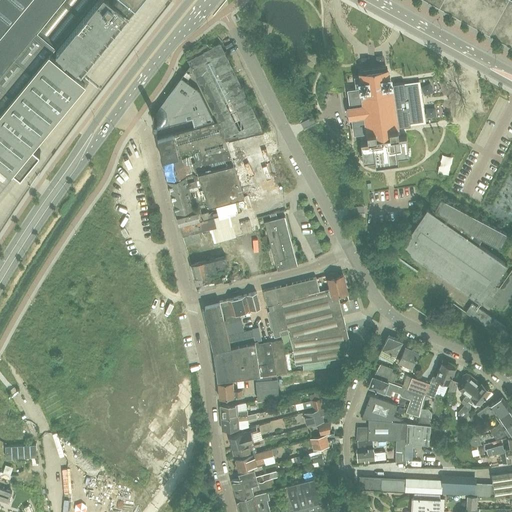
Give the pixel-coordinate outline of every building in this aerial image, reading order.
[(0,0),(0,183),(10,171),(18,178),(40,151),(32,144),(38,136),(39,137),(54,118),(53,118),(86,78),(51,50),(91,0),(95,0),(57,47),(82,68),(137,0),(0,0)] [(511,0),(433,0),(511,42),(511,0)] [(350,89),(348,90),(351,107),(349,107),(351,117),(352,116),(355,133),(368,131),(368,132),(367,132),(367,133),(368,133),(368,139),(368,140),(361,141),(363,155),(365,154),(366,159),(364,159),(364,160),(375,159),(376,164),(377,164),(376,158),(381,158),(381,163),(382,163),(382,162),(387,161),(387,162),(388,162),(388,161),(392,161),(392,162),(393,161),(392,156),(397,155),(398,161),(399,161),(398,155),(409,154),(409,153),(407,153),(406,149),(409,148),(407,135),(399,136),(399,135),(399,132),(398,129),(398,128),(398,127),(411,125),(410,122),(423,120),(418,83),(405,85),(405,83),(404,82),(392,84),(392,83),(391,83),(391,77),(391,76),(390,76),(390,77),(384,77),(383,77),(382,70),(366,72),(367,74),(367,80),(361,81),(361,80),(360,81),(360,82),(361,87),(361,88),(357,88),(350,89)] [(153,115),(153,116),(155,126),(156,128),(192,118),(193,124),(213,119),(199,90),(181,76),(153,114),(153,115)] [(171,133),(158,136),(160,148),(174,144),(171,133)] [(174,144),(160,148),(163,159),(177,156),(174,144)] [(180,155),(177,156),(163,159),(166,169),(183,165),(181,160),(180,155)] [(181,160),(183,165),(185,175),(191,174),(187,158),(181,160)] [(183,165),(166,169),(168,179),(185,175),(183,165)] [(511,267),(499,287),(497,286),(503,278),(498,275),(507,262),(478,243),(482,237),(501,247),(508,233),(507,233),(477,217),(441,197),(434,208),(435,209),(433,211),(427,207),(401,244),(486,303),(490,306),(493,303),(503,310),(511,296),(511,267)] [(298,264),(289,232),(285,216),(265,221),(278,270),(298,264)] [(333,295),(338,294),(347,292),(343,275),(339,276),(338,272),(328,274),(331,287),(333,295)] [(333,295),(331,287),(318,291),(315,277),(277,287),(288,329),(294,350),(295,364),(343,357),(350,345),(349,341),(350,341),(338,294),(333,295)] [(280,331),(288,329),(277,287),(264,290),(268,306),(273,304),(275,309),(268,311),(275,337),(281,335),(280,331)] [(247,295),(251,310),(254,309),(260,307),(256,292),(247,295)] [(233,318),(241,316),(240,312),(250,310),(246,295),(222,301),(226,319),(233,318)] [(228,334),(222,311),(220,301),(205,305),(203,308),(214,350),(231,346),(228,334)] [(474,302),(467,311),(489,326),(495,317),(474,302)] [(231,346),(256,341),(253,329),(228,334),(231,346)] [(389,335),(380,353),(392,360),(402,341),(389,335)] [(228,378),(240,377),(288,372),(283,339),(275,340),(272,341),(259,343),(258,340),(256,341),(231,346),(214,350),(218,380),(228,378)] [(416,358),(417,358),(418,356),(417,356),(419,352),(406,346),(399,361),(412,367),(416,358)] [(434,397),(441,380),(448,383),(455,368),(442,362),(436,377),(433,376),(429,385),(428,389),(428,390),(427,390),(426,394),(434,397)] [(381,363),(375,374),(388,379),(387,379),(392,381),(392,380),(394,381),(397,373),(391,371),(393,368),(381,363)] [(464,404),(481,383),(470,375),(467,374),(464,376),(463,378),(464,381),(465,382),(460,388),(466,393),(464,396),(465,397),(461,402),(464,404)] [(370,384),(370,385),(385,391),(384,392),(390,394),(392,390),(400,393),(402,395),(412,399),(407,412),(419,416),(425,395),(408,389),(373,376),(372,379),(371,379),(369,383),(370,384)] [(412,377),(408,389),(425,395),(426,394),(427,390),(428,390),(428,389),(429,385),(412,377)] [(278,378),(256,380),(258,400),(279,396),(278,378)] [(449,394),(449,404),(454,404),(454,394),(455,394),(459,382),(453,380),(449,394)] [(220,398),(230,397),(243,396),(242,390),(234,391),(233,381),(218,382),(220,398)] [(481,383),(464,404),(469,408),(475,399),(480,403),(492,389),(482,382),(481,383)] [(323,397),(332,395),(336,395),(334,388),(321,391),(323,397)] [(315,409),(317,409),(319,408),(335,404),(332,395),(323,397),(303,402),(305,408),(315,406),(315,409)] [(370,395),(362,418),(400,422),(401,419),(393,416),(398,404),(370,395)] [(497,417),(510,407),(503,396),(490,405),(489,405),(478,413),(482,419),(493,412),(497,417)] [(221,417),(240,416),(248,415),(247,410),(238,411),(237,404),(220,405),(221,417)] [(468,415),(471,413),(469,410),(468,408),(464,404),(461,407),(468,415)] [(0,438),(12,410),(0,405),(0,438)] [(468,415),(461,407),(458,411),(462,420),(468,415)] [(493,434),(511,421),(511,409),(510,407),(497,417),(501,423),(490,429),(493,434)] [(317,409),(315,409),(304,412),(307,425),(323,421),(319,408),(317,409)] [(256,413),(248,415),(240,416),(221,417),(222,430),(240,428),(239,420),(247,420),(248,420),(257,417),(256,413)] [(418,424),(431,425),(431,417),(419,416),(418,424)] [(400,439),(401,422),(368,419),(369,427),(358,426),(356,439),(396,439),(400,439)] [(273,427),(271,421),(258,424),(259,431),(273,427)] [(320,436),(330,433),(331,421),(317,424),(320,436)] [(511,421),(493,434),(496,437),(507,431),(509,435),(511,434),(511,421)] [(400,439),(396,439),(395,460),(406,460),(406,443),(429,446),(431,425),(401,422),(400,439)] [(252,434),(258,432),(256,427),(250,429),(250,430),(229,436),(232,447),(240,445),(250,442),(254,441),(252,434)] [(468,436),(471,448),(477,447),(477,446),(482,445),(479,434),(476,435),(468,436)] [(312,438),(315,449),(329,446),(326,435),(312,438)] [(261,445),(260,439),(254,441),(250,442),(240,445),(232,447),(236,459),(257,453),(255,446),(261,445)] [(6,458),(37,456),(36,444),(5,445),(6,458)] [(374,447),(357,448),(358,461),(375,459),(386,458),(385,451),(374,452),(374,447)] [(498,454),(506,452),(508,463),(511,462),(511,448),(506,450),(505,449),(503,449),(492,452),(493,454),(498,454)] [(275,460),(274,455),(272,449),(257,453),(236,459),(239,470),(275,460)] [(312,454),(315,466),(325,464),(322,452),(312,454)] [(232,480),(234,489),(260,481),(263,481),(263,480),(266,480),(279,476),(277,470),(256,476),(254,468),(240,472),(241,477),(232,480)] [(511,496),(511,470),(491,474),(495,496),(511,497),(511,496)] [(380,489),(381,476),(363,475),(362,488),(380,489)] [(441,493),(442,479),(407,477),(406,491),(414,492),(440,493),(441,493)] [(322,501),(316,479),(316,478),(308,480),(281,487),(287,511),(294,509),(322,501)] [(478,481),(443,479),(442,479),(441,493),(467,494),(477,495),(478,482),(478,481)] [(268,487),(267,484),(266,480),(263,480),(263,481),(260,481),(234,489),(237,498),(254,493),(253,491),(268,487)] [(0,498),(9,502),(12,492),(0,487),(0,498)] [(240,511),(270,511),(267,499),(270,499),(267,491),(237,499),(240,511)] [(440,498),(440,493),(414,492),(412,511),(443,511),(444,498),(440,498)] [(477,509),(477,495),(467,494),(466,509),(477,509)] [(329,511),(326,500),(322,501),(294,509),(294,511),(329,511)]
